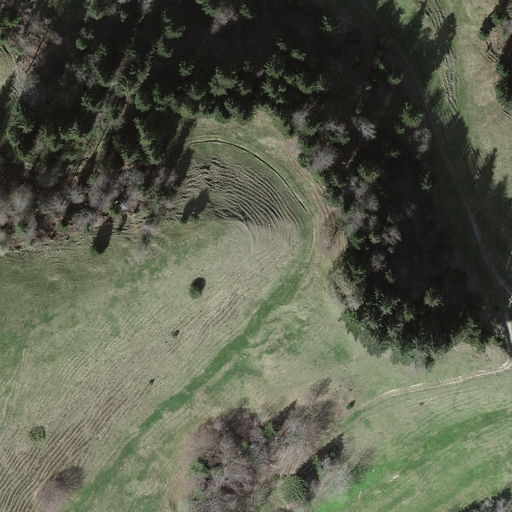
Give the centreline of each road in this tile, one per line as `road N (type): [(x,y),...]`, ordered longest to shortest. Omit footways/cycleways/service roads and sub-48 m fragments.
road 1 (track): [(0,144),(19,161),(72,170),(142,160),(208,137),(234,140),(286,175),(315,235),(306,271),(227,357)]
road 2 (track): [(511,294),(492,270),(408,69),(358,0)]
road 3 (track): [(353,511),(444,438),(511,413)]
